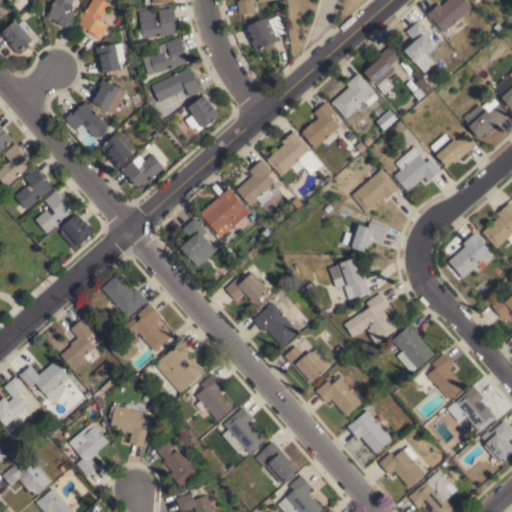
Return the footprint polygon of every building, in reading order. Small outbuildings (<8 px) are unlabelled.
[(49,12),(54,0),(72,0),(68,10),(77,14),(70,29),(57,23),(58,21),(49,17),(47,18),(45,13),(49,12)] [(100,38),(87,31),(88,29),(87,29),(84,29),(82,28),(81,25),(77,23),(80,18),(78,17),(81,11),(84,12),(90,0),(109,0),(108,3),(110,4),(100,21),(107,25),(100,38)] [(239,14),(237,1),(239,0),(270,0),(258,2),(257,0),(253,0),(255,12),(239,14)] [(446,0),(466,0),(472,7),(443,32),(432,18),(431,19),(426,13),(438,2),(440,5),(446,0)] [(153,9),(153,11),(158,10),(158,9),(169,7),(169,6),(173,6),(175,21),(173,21),(175,33),(143,38),(143,37),(137,38),(135,30),(141,29),(138,12),(153,9)] [(255,50),(243,27),(262,18),(262,19),(268,16),(279,38),(255,50)] [(18,23),(23,19),(36,35),(21,48),(21,49),(16,53),(0,33),(15,20),(18,23)] [(430,34),(425,38),(434,48),(427,54),(434,63),(424,72),(414,61),(413,61),(403,50),(404,49),(402,47),(412,38),(405,30),(417,20),(430,34)] [(505,28),(501,23),(505,20),(509,24),(505,28)] [(502,28),(498,32),(493,26),(497,22),(502,28)] [(186,62),(147,74),(142,57),(162,51),(159,43),(175,38),(175,37),(180,36),(184,49),(182,50),(182,52),(185,53),(185,56),(184,57),(186,62)] [(100,72),(95,47),(114,43),(119,68),(100,72)] [(272,43),(274,48),(265,52),(263,48),(272,43)] [(371,64),(369,62),(389,44),(400,56),(390,65),(394,70),(386,77),(393,86),(384,94),(376,85),(376,86),(363,71),(371,64)] [(500,69),(495,73),(490,68),(495,64),(500,69)] [(181,91),(167,97),(160,81),(189,66),(191,71),(194,71),(195,74),(194,76),(195,77),(197,77),(199,81),(201,84),(201,85),(203,89),(189,96),(184,87),(180,89),(181,91)] [(441,83),(438,80),(450,70),(453,73),(441,83)] [(348,86),(345,83),(358,72),(361,76),(375,92),(374,93),(377,97),(368,106),(364,101),(345,118),(334,105),(333,105),(330,102),(348,86)] [(490,78),(485,82),(480,76),(485,72),(490,78)] [(107,110),(90,100),(103,77),(120,87),(107,110)] [(511,81),(511,107),(511,108),(498,94),(511,81)] [(419,87),(425,94),(418,99),(412,93),(419,87)] [(219,116),(197,131),(195,127),(190,127),(184,119),(192,113),(187,106),(204,94),(219,116)] [(492,96),(508,115),(485,134),(484,132),(478,137),(461,118),(467,113),(468,113),(479,103),(481,106),(492,96)] [(84,139),(75,129),(67,121),(67,122),(64,119),(68,115),(67,115),(70,111),(71,112),(74,109),(75,110),(77,109),(77,106),(79,105),(81,105),(86,101),(107,125),(106,127),(108,129),(98,138),(97,136),(95,138),(90,133),(84,139)] [(314,147),(301,132),(302,131),(302,130),(311,122),(312,122),(318,117),(313,112),(325,101),(328,104),(327,104),(336,114),(332,117),(339,125),(314,147)] [(469,102),(472,106),(467,111),(464,107),(469,102)] [(389,109),(397,117),(383,129),(376,121),(389,109)] [(0,124),(12,139),(0,149),(0,124)] [(116,167),(99,146),(120,129),(126,136),(125,137),(127,140),(129,139),(137,149),(132,154),(131,153),(119,164),(116,167)] [(266,159),(283,144),(280,140),(293,129),(297,134),(296,134),(310,149),(309,150),(321,164),(310,174),(303,166),(296,171),(291,166),(281,175),(269,162),(269,163),(266,159)] [(444,133),(448,138),(451,135),(455,140),(466,131),(476,143),(454,162),(452,160),(446,166),(433,151),(434,151),(429,146),(444,133)] [(369,136),(373,140),(367,146),(363,141),(369,136)] [(354,145),(360,141),(365,147),(360,152),(354,145)] [(0,179),(0,166),(5,162),(6,164),(10,161),(3,153),(12,146),(11,145),(15,142),(24,153),(23,154),(24,155),(23,155),(24,156),(26,156),(28,158),(28,161),(31,165),(26,169),(26,168),(6,186),(0,179)] [(412,147),(425,161),(429,158),(438,167),(440,170),(428,180),(424,176),(407,191),(403,187),(401,189),(392,178),(394,176),(393,175),(400,169),(395,162),(412,147)] [(377,156),(382,151),(387,157),(382,162),(377,156)] [(152,153),(164,167),(143,185),(143,186),(139,189),(136,185),(133,185),(131,183),(132,180),(131,181),(130,180),(129,181),(119,170),(138,154),(143,160),(152,153)] [(253,174),(249,170),(261,159),(263,162),(271,171),(267,175),(274,183),(274,184),(278,189),(261,204),(256,199),(250,205),(236,189),(253,174)] [(25,186),(26,187),(30,183),(24,176),(33,168),(35,166),(45,176),(43,177),(44,178),(43,179),(44,179),(46,179),(48,181),(48,183),(51,188),(47,191),(26,209),(14,195),(25,186)] [(380,168),(395,185),(398,188),(385,198),(383,196),(365,211),(351,194),(380,168)] [(219,237),(199,212),(229,187),(235,194),(234,195),(249,212),(230,228),(219,237)] [(46,209),(51,215),(55,211),(44,200),(52,192),(55,189),(59,193),(59,192),(62,195),(61,196),(64,199),(63,200),(65,202),(64,202),(67,202),(69,205),(68,207),(71,211),(68,214),(67,214),(46,232),(35,219),(46,209)] [(301,204),(296,208),(291,201),(295,197),(301,204)] [(499,216),(496,212),(508,202),(511,206),(511,242),(511,243),(507,238),(496,248),(481,231),(499,216)] [(282,211),(284,216),(280,219),(276,218),(275,213),(278,209),(282,211)] [(73,248),(59,232),(61,226),(77,212),(93,232),(78,245),(78,244),(73,248)] [(194,217),(206,231),(202,235),(215,250),(196,266),(178,244),(188,236),(182,228),(194,217)] [(354,222),(367,226),(369,221),(386,227),(381,242),(372,239),(370,244),(368,243),(365,252),(347,245),(347,244),(341,242),(345,230),(351,232),(354,222)] [(465,246),(462,242),(474,232),(480,238),(480,239),(491,252),(462,277),(448,260),(465,246)] [(335,264),(354,257),(356,265),(358,264),(361,273),(360,274),(362,278),(364,278),(369,291),(347,299),(342,286),(343,286),(343,285),(335,288),(328,267),(336,264),(335,264)] [(238,276),(242,280),(252,271),(268,289),(254,302),(248,296),(246,298),(242,294),(236,300),(225,288),(238,276)] [(132,290),(136,287),(146,300),(143,303),(143,302),(126,317),(101,287),(114,276),(114,275),(117,272),(132,290)] [(306,286),(305,285),(311,281),(315,286),(309,290),(308,289),(306,292),(303,288),(306,286)] [(511,315),(508,311),(501,318),(491,305),(511,287),(511,288),(511,315)] [(360,311),(361,312),(368,307),(364,302),(379,292),(389,306),(383,310),(396,329),(375,343),(366,330),(369,327),(368,325),(352,336),(343,323),(360,311)] [(118,329),(133,317),(136,321),(140,317),(136,313),(146,305),(145,305),(149,302),(174,331),(168,336),(169,337),(153,350),(138,332),(128,341),(118,329)] [(298,331),(284,343),(284,344),(281,346),(266,328),(263,331),(252,319),(272,302),(298,331)] [(71,344),(70,343),(77,337),(70,328),(81,319),(84,322),(83,323),(92,332),(86,337),(94,346),(83,355),(86,359),(73,370),(59,354),(71,344)] [(410,322),(421,334),(418,336),(433,353),(417,368),(416,367),(411,372),(396,355),(401,351),(391,339),(406,326),(410,322)] [(179,393),(154,363),(177,343),(181,339),(191,351),(188,354),(204,371),(187,386),(179,393)] [(284,355),(295,345),(304,355),(309,350),(310,352),(315,348),(330,364),(308,383),(284,355)] [(464,386),(449,399),(426,374),(435,367),(431,363),(443,352),(454,364),(449,368),(464,386)] [(54,360),(68,375),(61,381),(65,386),(50,399),(40,388),(35,382),(29,387),(18,374),(29,364),(38,374),(54,360)] [(114,377),(121,373),(126,380),(119,384),(114,377)] [(207,409),(203,413),(195,404),(199,400),(195,395),(203,388),(200,384),(209,376),(209,375),(211,373),(222,385),(218,389),(233,406),(217,420),(207,409)] [(361,402),(349,412),(350,413),(346,416),(330,398),(325,403),(314,390),(318,387),(327,380),(331,384),(333,382),(330,378),(334,374),(337,378),(339,376),(361,402)] [(0,398),(3,396),(8,401),(12,397),(3,386),(15,376),(18,380),(18,381),(25,389),(19,394),(28,405),(34,412),(20,424),(14,417),(5,425),(0,419),(0,398)] [(483,397),(480,399),(495,417),(479,431),(466,416),(458,422),(450,412),(457,406),(453,402),(469,389),(468,388),(473,384),(483,397)] [(49,403),(45,406),(41,401),(45,398),(49,403)] [(149,414),(145,429),(146,430),(143,442),(144,442),(143,446),(128,442),(131,432),(114,428),(115,426),(110,424),(111,418),(108,417),(110,405),(114,406),(115,405),(144,412),(144,413),(149,414)] [(221,434),(227,429),(223,424),(239,409),(242,406),(253,418),(250,421),(265,438),(262,441),(248,453),(244,447),(237,453),(221,434)] [(375,418),(379,414),(383,419),(378,423),(392,438),(375,452),(360,435),(357,438),(346,426),(355,418),(355,419),(367,409),(375,418)] [(503,419),(511,429),(511,433),(506,439),(511,445),(511,451),(499,464),(483,445),(486,443),(480,436),(487,430),(489,432),(503,419)] [(91,422),(94,425),(95,425),(99,429),(98,430),(108,441),(97,451),(98,452),(91,458),(98,466),(86,476),(76,463),(82,458),(68,441),(91,422)] [(196,472),(186,481),(187,481),(180,487),(169,474),(172,471),(163,461),(164,460),(152,445),(164,435),(173,446),(169,449),(172,452),(177,449),(196,472)] [(254,457),(261,451),(260,451),(272,440),(292,462),(289,464),(295,470),(281,483),(264,466),(263,467),(254,457)] [(390,452),(394,456),(402,448),(403,449),(408,445),(417,455),(412,459),(424,473),(408,487),(393,470),(389,474),(378,462),(390,452)] [(11,485),(1,474),(3,472),(4,472),(13,464),(18,469),(31,457),(36,463),(35,463),(50,480),(33,495),(18,478),(11,485)] [(63,463),(67,467),(62,471),(59,467),(63,463)] [(438,469),(449,481),(450,481),(457,489),(445,499),(452,508),(447,511),(426,511),(421,505),(418,508),(407,496),(410,493),(411,493),(438,469)] [(229,474),(234,479),(228,484),(224,479),(229,474)] [(284,511),(277,503),(293,489),(289,485),(301,475),(311,486),(306,490),(322,508),(317,511),(284,511)] [(52,511),(50,511),(44,511),(35,502),(38,499),(41,497),(42,497),(53,487),(73,511),(71,511),(52,511)] [(191,492),(193,499),(214,491),(217,499),(209,502),(212,511),(195,511),(193,506),(180,511),(175,497),(181,495),(181,496),(191,492)]
